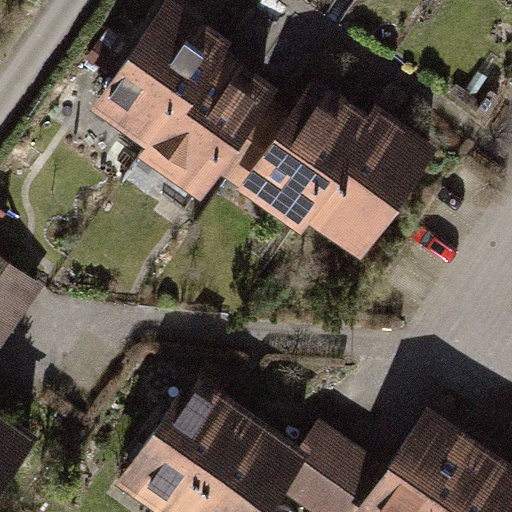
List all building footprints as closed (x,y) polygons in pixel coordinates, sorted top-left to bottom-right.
[(171,0),(162,0),(86,105),(133,139),(124,151),(183,193),(264,83),(214,47),(222,37),(171,0)] [(304,78),(230,184),(294,228),(300,219),(354,256),(431,143),(370,101),(360,116),(304,78)] [(0,484),(37,431),(0,406),(0,364),(47,296),(0,263),(0,484)] [(199,377),(121,490),(153,511),(266,511),(281,492),(308,452),(199,377)] [(511,460),(433,406),(389,470),(326,427),(308,452),(281,492),(310,511),(511,511),(511,433),(511,434),(511,460)]
